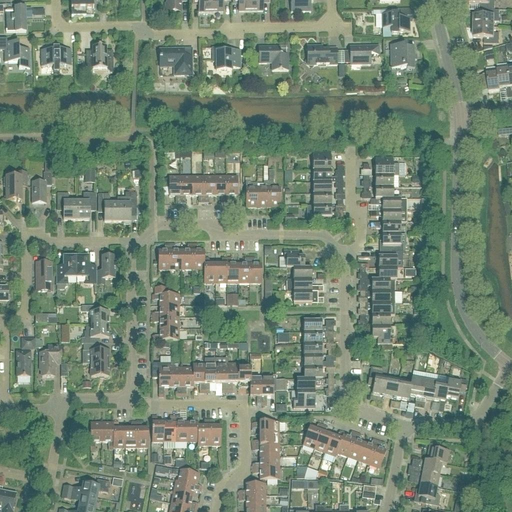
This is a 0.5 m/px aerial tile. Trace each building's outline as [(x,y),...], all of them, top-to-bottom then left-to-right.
[(166,0),(166,6),(165,8),(166,11),(167,13),(167,15),(180,15),(180,1),(186,1),(186,0),(166,0)] [(210,14),(210,0),(191,0),(192,4),(198,4),(198,14),(210,14)] [(210,0),(210,14),(222,14),(222,3),(228,3),(228,0),(210,0)] [(250,13),(250,0),(232,0),(232,3),(238,3),(238,14),(250,13)] [(250,0),(250,13),(262,13),(262,3),(268,2),(268,0),(250,0)] [(290,4),(290,14),(310,14),(310,4),(311,4),(313,3),(312,0),(292,0),(293,0),(293,4),(290,4)] [(479,12),(484,12),(494,12),(494,0),(489,0),(488,0),(468,0),(468,6),(479,6),(479,12)] [(70,1),(71,19),(93,19),(92,1),(70,1)] [(5,14),(6,35),(26,34),(25,20),(31,20),(31,10),(14,11),(14,14),(5,14)] [(473,17),(473,29),(493,29),(493,24),(499,24),(499,12),(494,12),(484,12),(484,18),(473,17)] [(390,14),(390,16),(381,16),(382,30),(390,30),(390,36),(398,36),(398,34),(409,34),(409,20),(398,20),(398,14),(390,14)] [(493,29),(473,29),(473,40),(483,40),(483,46),(499,46),(499,35),(493,35),(493,29)] [(18,64),(18,71),(29,71),(29,51),(19,51),(18,44),(3,45),(4,65),(18,64)] [(85,53),(86,75),(89,75),(92,71),(106,71),(110,74),(110,75),(113,75),(112,53),(106,53),(106,49),(101,49),(99,47),(97,49),(92,49),(92,53),(85,53)] [(390,47),(391,71),(406,70),(406,72),(413,72),(413,63),(415,63),(415,58),(413,58),(412,49),(405,49),(405,47),(390,47)] [(304,64),(311,71),(314,68),(336,67),(336,51),(321,51),(321,48),(307,48),(307,61),(304,64)] [(349,49),(350,67),(370,67),(369,57),(378,57),(378,48),(349,49)] [(53,69),(53,75),(59,74),(59,68),(71,68),(71,51),(58,52),(58,49),(52,49),(52,52),(40,52),(41,69),(53,69)] [(271,65),(271,73),(288,73),(287,57),(281,57),(279,55),(279,49),(258,49),(258,66),(271,65)] [(239,53),(226,53),(226,50),(212,50),(212,64),(215,64),(216,73),(231,72),(231,70),(240,70),(239,53)] [(191,77),(191,59),(191,51),(183,51),(159,51),(159,69),(173,69),(174,78),(191,77)] [(499,91),(504,90),(504,91),(506,92),(507,102),(511,102),(510,92),(510,89),(507,71),(496,73),(497,75),(499,91)] [(500,93),(499,91),(497,75),(480,77),(482,93),(488,92),(488,94),(500,93)] [(312,161),(312,173),(330,173),(330,161),(330,155),(312,155),(312,161)] [(374,160),(374,178),(392,178),(399,178),(399,167),(392,167),(392,160),(374,160)] [(312,173),(312,185),(330,185),(336,185),(336,179),(330,179),(330,173),(312,173)] [(6,203),(20,203),(20,189),(26,189),(26,175),(16,175),(16,180),(6,180),(6,203)] [(31,184),(31,205),(46,205),(46,188),(51,188),(51,175),(43,175),(43,184),(31,184)] [(374,178),(374,190),(393,190),(392,178),(374,178)] [(180,205),(180,179),(168,179),(168,198),(175,198),(175,205),(180,205)] [(191,179),(180,179),(180,205),(185,205),(185,198),(191,198),(191,179)] [(203,179),(191,179),(191,198),(198,198),(198,205),(203,205),(203,179)] [(214,179),(203,179),(203,205),(208,205),(208,198),(214,198),(214,179)] [(225,179),(214,179),(214,198),(220,198),(220,205),(225,205),(225,179)] [(237,179),(225,179),(225,205),(230,205),(230,198),(237,198),(237,179)] [(256,210),(256,191),(250,191),(250,183),(245,183),(245,210),(256,210)] [(263,190),(256,191),(256,210),(267,210),(267,183),(263,183),(263,190)] [(273,183),(267,183),(267,210),(280,210),(280,190),(273,190),(273,183)] [(312,185),(312,197),(330,196),(330,191),(330,185),(312,185)] [(374,190),(374,201),(374,202),(393,202),(393,201),(393,190),(374,190)] [(117,206),(117,224),(123,224),(123,226),(130,226),(130,212),(136,212),(136,195),(125,195),(125,206),(117,206)] [(63,222),(76,222),(76,204),(68,204),(68,196),(57,196),(57,210),(63,210),(63,222)] [(76,204),(76,222),(89,222),(89,210),(95,210),(95,196),(89,196),(89,204),(76,204)] [(312,197),(312,208),(330,208),(330,196),(312,197)] [(104,224),(117,224),(117,206),(109,206),(109,197),(97,197),(97,212),(104,212),(104,224)] [(382,207),(382,213),(406,213),(406,201),(393,201),(393,202),(374,202),(374,201),(370,202),(370,207),(382,207)] [(312,208),(306,208),(307,220),(313,220),(342,220),(342,214),(331,215),(330,208),(312,208)] [(382,219),(382,225),(400,225),(406,225),(406,213),(382,213),(370,213),(370,219),(382,219)] [(382,225),(382,237),(400,237),(400,225),(382,225)] [(400,237),(382,237),(382,249),(380,249),(380,254),(384,254),(387,254),(402,254),(402,247),(405,247),(405,237),(400,237)] [(158,272),(169,272),(169,246),(164,246),(164,253),(158,253),(158,272)] [(169,272),(181,272),(181,253),(174,253),(174,246),(169,246),(169,272)] [(181,272),(192,272),(192,246),(187,246),(187,253),(181,253),(181,272)] [(192,272),(203,272),(203,260),(204,260),(204,253),(197,253),(197,246),(192,246),(192,272)] [(279,260),(279,271),(286,271),(293,271),(304,271),(304,270),(304,259),(298,259),(298,253),(283,253),(283,260),(279,260)] [(378,259),(378,271),(396,271),(396,262),(402,261),(402,254),(384,254),(384,259),(378,259)] [(67,279),(76,279),(76,259),(63,259),(63,269),(56,269),(56,292),(64,292),(64,286),(67,286),(67,279)] [(85,286),(93,286),(95,286),(95,269),(89,269),(89,259),(76,259),(76,279),(85,279),(85,286)] [(101,273),(96,273),(96,287),(105,287),(104,281),(114,281),(114,259),(101,259),(101,273)] [(221,267),(215,267),(215,286),(226,286),(226,259),(221,260),(221,267)] [(231,259),(226,259),(226,286),(238,286),(238,267),(231,267),(231,259)] [(244,266),(238,267),(238,286),(249,286),(249,259),(244,259),(244,266)] [(254,259),(249,259),(249,286),(261,286),(261,266),(254,266),(254,259)] [(203,272),(203,286),(215,286),(215,267),(208,267),(208,260),(204,260),(203,260),(203,272)] [(36,266),(36,293),(51,293),(51,265),(36,266)] [(293,271),(293,282),(311,282),(311,270),(304,270),(304,271),(293,271)] [(378,271),(378,282),(389,282),(389,283),(396,283),(396,271),(378,271)] [(293,282),(287,282),(287,294),(293,294),(317,294),(323,294),(323,288),(311,288),(311,282),(293,282)] [(371,294),(389,294),(389,283),(389,282),(378,282),(371,282),(365,282),(365,288),(371,288),(371,294)] [(317,294),(293,294),(293,306),(317,306),(323,306),(323,300),(317,300),(317,294)] [(371,294),(365,294),(365,300),(371,300),(371,306),(389,306),(389,294),(371,294)] [(154,297),(152,297),(152,302),(159,302),(159,308),(178,308),(178,297),(166,297),(154,297)] [(371,306),(365,306),(365,311),(371,311),(371,318),(389,317),(389,306),(371,306)] [(90,314),(90,327),(108,327),(108,314),(96,314),(96,308),(81,308),(81,314),(90,314)] [(152,315),(152,320),(178,320),(178,308),(159,308),(159,315),(152,315)] [(371,318),(371,329),(389,329),(389,317),(371,318)] [(47,327),(47,318),(34,319),(34,327),(47,327)] [(159,325),(159,331),(178,331),(178,320),(152,320),(152,325),(159,325)] [(321,323),(303,323),(303,335),(325,335),(327,335),(327,329),(321,329),(321,323)] [(81,346),(83,346),(95,346),(96,346),(96,340),(108,340),(108,327),(90,327),(90,328),(85,328),(85,335),(83,337),(83,340),(81,340),(81,346)] [(389,329),(371,329),(371,341),(377,341),(377,347),(379,347),(391,347),(391,339),(393,339),(395,338),(395,329),(389,329)] [(178,331),(159,331),(159,338),(152,338),(152,343),(178,343),(178,331)] [(325,335),(303,335),(303,347),(321,346),(327,346),(327,340),(325,340),(325,335)] [(21,351),(34,351),(34,341),(21,341),(21,351)] [(83,368),(90,368),(90,366),(108,366),(108,353),(95,353),(95,346),(83,346),(83,368)] [(303,347),(303,358),(321,358),(321,346),(303,347)] [(48,349),(48,355),(40,355),(40,373),(41,373),(41,379),(54,379),(53,365),(60,365),(60,349),(48,349)] [(16,353),(16,380),(30,379),(30,353),(16,353)] [(321,358),(303,358),(303,370),(321,370),(321,369),(327,369),(327,364),(321,364),(321,358)] [(163,390),(170,390),(170,370),(170,365),(151,365),(151,380),(158,380),(158,399),(163,399),(163,390)] [(90,366),(90,368),(90,379),(108,379),(108,366),(90,366)] [(199,395),(204,395),(204,366),(192,366),(192,370),(192,386),(193,386),(199,386),(199,395)] [(209,386),(215,386),(215,366),(204,366),(204,395),(209,395),(209,386)] [(222,395),(227,395),(227,366),(215,366),(215,386),(222,386),(222,395)] [(232,386),(238,386),(238,371),(238,366),(227,366),(227,395),(232,395),(232,386)] [(371,396),(384,398),(387,382),(381,381),(381,378),(382,371),(371,369),(369,376),(367,387),(373,388),(371,396)] [(176,399),(181,399),(181,370),(170,370),(170,390),(176,390),(176,399)] [(193,390),(193,386),(192,386),(192,370),(181,370),(181,399),(186,399),(186,390),(193,390)] [(303,370),(303,381),(303,382),(314,382),(321,382),(321,370),(303,370)] [(243,390),(249,390),(249,379),(250,379),(250,371),(238,371),(238,386),(238,388),(243,388),(243,390)] [(249,379),(249,390),(249,399),(256,399),(256,408),(261,408),(261,379),(250,379),(249,379)] [(272,379),(261,379),(261,408),(266,408),(266,398),(272,398),(272,379)] [(296,381),(296,393),(314,393),(314,389),(319,389),(321,387),(321,382),(314,382),(303,382),(303,381),(296,381)] [(409,398),(420,400),(423,383),(411,381),(410,386),(408,398),(409,398)] [(448,383),(447,388),(445,399),(457,402),(458,394),(464,395),(466,383),(454,381),(454,384),(448,383)] [(384,398),(395,401),(399,384),(387,382),(384,398)] [(420,400),(432,402),(435,385),(423,383),(420,400)] [(408,403),(409,398),(408,398),(410,386),(399,384),(395,401),(408,403)] [(435,385),(432,402),(440,404),(438,414),(442,415),(445,399),(447,388),(435,385)] [(314,411),(314,393),(296,393),(296,403),(293,403),(293,411),(314,411)] [(151,445),(163,445),(163,425),(156,425),(156,418),(151,418),(151,445)] [(163,445),(174,445),(174,418),(169,418),(169,425),(163,425),(163,445)] [(174,445),(186,445),(186,425),(179,425),(179,418),(174,418),(174,445)] [(186,445),(197,444),(197,429),(198,429),(197,418),(192,418),(192,425),(186,425),(186,445)] [(197,444),(197,448),(209,448),(208,422),(203,422),(204,429),(198,429),(197,429),(197,444)] [(213,422),(208,422),(209,448),(220,448),(220,429),(214,429),(213,422)] [(112,424),(112,425),(113,425),(113,451),(124,451),(124,431),(118,431),(118,424),(112,424)] [(130,431),(124,431),(124,451),(136,450),(135,424),(130,424),(130,431)] [(140,424),(135,424),(136,450),(147,450),(147,431),(141,431),(140,424)] [(101,444),(101,425),(90,425),(90,452),(95,452),(95,444),(101,444)] [(112,425),(101,425),(101,444),(108,444),(108,452),(113,451),(113,425),(112,425)] [(259,430),(259,436),(278,436),(278,425),(252,425),(252,430),(259,430)] [(302,448),(313,452),(322,427),(317,425),(315,432),(309,429),(302,448)] [(322,427),(313,452),(324,456),(330,437),(324,435),(327,428),(322,427)] [(335,460),(336,456),(342,438),(343,438),(344,435),(339,433),(336,439),(330,437),(324,456),(335,460)] [(336,456),(346,460),(356,435),(351,433),(348,440),(343,438),(342,438),(336,456)] [(346,460),(357,464),(364,445),(358,443),(360,436),(356,435),(346,460)] [(252,443),(252,448),(278,448),(278,436),(259,436),(259,443),(252,443)] [(357,464),(368,467),(377,442),(372,441),(370,447),(364,445),(357,464)] [(377,442),(368,467),(379,471),(385,453),(379,451),(382,444),(377,442)] [(430,459),(429,464),(441,466),(441,467),(446,468),(448,455),(440,454),(441,448),(429,446),(427,458),(430,459)] [(259,453),(259,459),(278,459),(278,448),(252,448),(252,453),(259,453)] [(252,466),(252,471),(279,470),(278,459),(259,459),(259,466),(252,466)] [(173,461),(173,470),(183,470),(183,462),(173,461)] [(409,468),(408,473),(422,475),(438,478),(441,467),(441,466),(429,464),(424,463),(423,471),(409,468)] [(279,470),(252,471),(252,476),(259,476),(259,482),(279,482),(279,470)] [(177,484),(196,488),(196,487),(199,476),(172,471),(171,476),(178,478),(177,484)] [(311,482),(311,472),(303,472),(302,482),(311,482)] [(421,480),(420,487),(436,490),(438,478),(422,475),(408,473),(407,477),(421,480)] [(63,488),(62,494),(97,501),(98,494),(107,496),(109,485),(97,482),(96,488),(82,486),(81,491),(63,488)] [(175,483),(173,495),(192,498),(193,492),(200,493),(201,488),(196,487),(196,488),(177,484),(175,483)] [(238,493),(238,498),(265,498),(265,486),(245,486),(245,493),(238,493)] [(436,490),(420,487),(419,493),(416,492),(413,504),(439,509),(439,508),(438,508),(439,499),(438,497),(435,497),(436,490)] [(11,511),(15,495),(0,492),(0,511),(11,511)] [(79,504),(78,510),(90,511),(94,511),(97,501),(62,494),(61,501),(79,504)] [(173,495),(171,506),(197,511),(198,506),(191,505),(192,498),(173,495)] [(245,503),(245,509),(265,509),(265,498),(238,498),(238,503),(245,503)]
